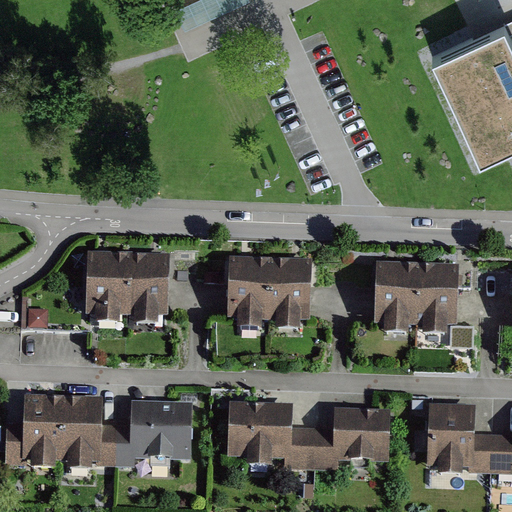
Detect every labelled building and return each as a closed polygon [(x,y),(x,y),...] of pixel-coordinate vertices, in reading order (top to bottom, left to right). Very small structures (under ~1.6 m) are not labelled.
[(196,20),(245,0),(190,0),(188,1),(196,20)] [(511,42),(505,27),(435,60),(482,161),(511,146),(511,42)] [(127,315),(129,262),(90,261),(89,314),(127,315)] [(167,263),(129,262),(127,315),(166,316),(167,263)] [(270,321),(271,268),(231,267),(230,320),(270,321)] [(311,269),(271,268),(270,321),(309,322),(311,269)] [(416,325),(418,271),(377,270),(375,324),(416,325)] [(457,272),(418,271),(416,325),(455,326),(457,272)] [(27,402),(26,431),(10,431),(9,459),(116,463),(117,432),(100,431),(101,405),(27,402)] [(134,433),(117,432),(116,463),(186,466),(188,410),(135,408),(134,433)] [(288,412),(235,410),(234,467),(316,469),(317,436),(288,435),(288,412)] [(471,414),(433,413),(432,473),(511,474),(511,441),(471,441),(471,414)] [(337,437),(317,436),(316,469),(384,472),(386,416),(338,414),(337,437)]
